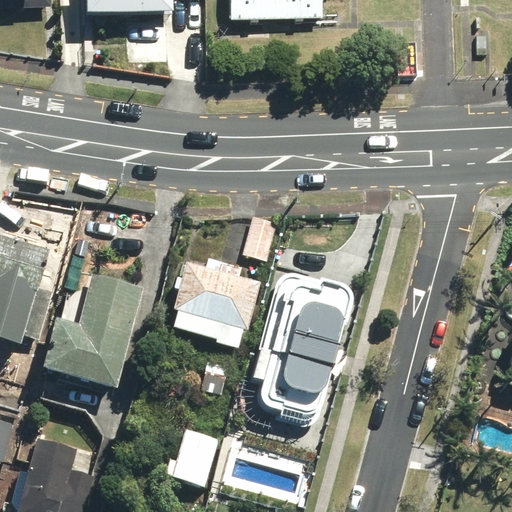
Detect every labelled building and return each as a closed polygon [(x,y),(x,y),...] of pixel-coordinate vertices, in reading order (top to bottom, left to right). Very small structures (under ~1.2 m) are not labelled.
[(0,0),(0,12),(54,11),(53,0),(0,0)] [(176,0),(90,0),(91,15),(177,13),(176,0)] [(324,0),(232,0),(233,23),(325,21),(324,0)] [(175,23),(163,23),(161,62),(210,64),(211,24),(175,23)] [(258,218),(254,217),(253,218),(242,255),(267,262),(278,224),(258,218)] [(0,339),(26,347),(30,334),(53,249),(0,235),(0,339)] [(211,260),(209,269),(189,264),(172,326),(220,339),(218,345),(241,351),(246,336),(247,331),(251,332),(264,284),(242,278),(245,269),(211,260)] [(279,282),(252,384),(258,385),(252,400),(257,400),(259,409),(274,419),(309,430),(323,421),(330,404),(357,302),(355,291),(346,286),(326,281),(305,277),(289,274),(279,282)] [(81,324),(60,319),(46,371),(120,390),(133,339),(146,290),(93,276),(81,324)] [(511,323),(511,324),(498,371),(511,374),(511,323)] [(221,439),(188,430),(173,484),(205,493),(221,439)] [(84,511),(97,453),(39,441),(23,511),(84,511)]
